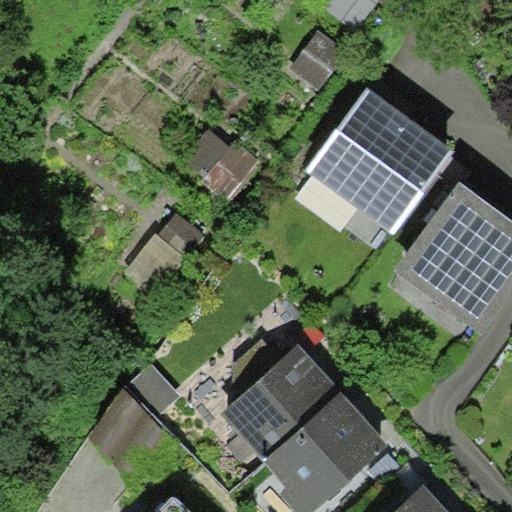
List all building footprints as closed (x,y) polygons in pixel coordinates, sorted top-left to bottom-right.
[(283,3),(279,0),(254,0),(246,13),(265,27),(283,3)] [(355,33),(380,0),(324,0),(320,6),(355,33)] [(345,60),(324,41),(286,84),(308,103),(345,60)] [(370,86),(307,168),(389,231),(452,149),(370,86)] [(259,164),(233,141),(201,178),(226,200),(259,164)] [(511,222),(461,183),(393,269),(476,333),(511,287),(511,222)] [(206,235),(180,213),(160,237),(152,230),(127,261),(162,290),(206,235)] [(305,352),(226,413),(302,511),(334,511),(394,466),(305,352)] [(136,399),(85,448),(131,496),(183,447),(136,399)] [(458,511),(436,486),(405,511),(458,511)]
